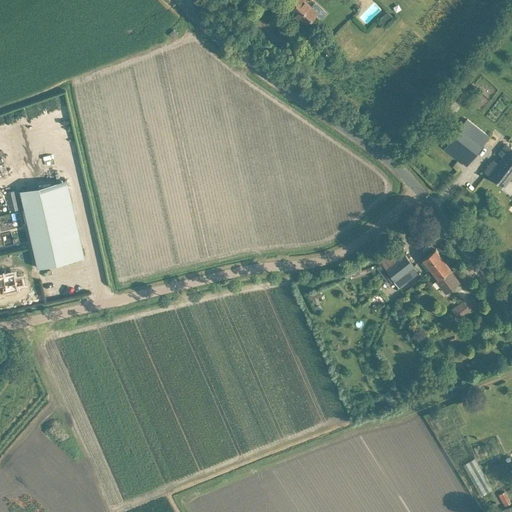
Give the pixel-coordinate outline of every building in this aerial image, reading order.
[(295,14),(306,24),(315,15),(321,20),(325,14),(326,12),(315,2),(312,5),(311,4),(310,5),(305,0),(293,0),(286,8),(294,15),(295,14)] [(392,26),(398,17),(390,13),(385,22),(392,26)] [(170,33),(174,37),(178,33),(174,29),(170,33)] [(315,55),(326,43),(319,36),(307,47),(315,55)] [(444,116),(467,84),(461,80),(435,109),(444,116)] [(444,148),(467,165),(490,136),(467,119),(444,148)] [(498,163),(494,160),(486,171),(504,185),(511,173),(511,148),(507,145),(500,153),(503,156),(498,163)] [(38,267),(85,256),(68,179),(21,190),(38,267)] [(376,247),(367,254),(372,260),(380,252),(376,247)] [(385,267),(380,271),(390,284),(395,280),(404,273),(409,279),(419,272),(414,266),(400,247),(381,262),(385,267)] [(429,266),(432,271),(437,267),(445,261),(436,249),(423,258),(429,266)] [(437,267),(432,271),(438,278),(436,280),(446,292),(459,282),(453,273),(452,274),(449,270),(451,269),(445,261),(437,267)] [(20,271),(0,275),(0,294),(7,293),(6,292),(23,288),(23,284),(29,283),(27,275),(21,277),(20,271)] [(471,311),(464,302),(453,310),(460,319),(471,311)] [(385,396),(393,409),(402,404),(394,390),(385,396)] [(481,494),(492,488),(474,457),(463,463),(481,494)] [(506,479),(511,476),(511,472),(510,467),(503,470),(506,479)] [(498,494),(505,506),(511,502),(504,491),(498,494)] [(489,504),(491,510),(498,508),(496,502),(489,504)]
